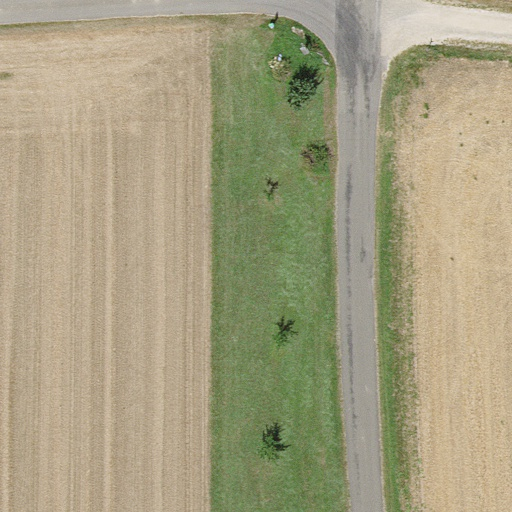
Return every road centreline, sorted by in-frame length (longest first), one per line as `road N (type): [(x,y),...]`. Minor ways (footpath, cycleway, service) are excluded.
road 1 (unclassified): [(346,0),(369,511)]
road 2 (track): [(0,9),(173,0)]
road 3 (track): [(381,0),(511,25)]
